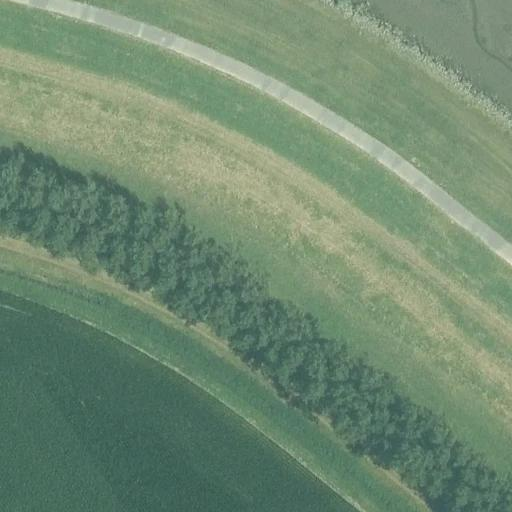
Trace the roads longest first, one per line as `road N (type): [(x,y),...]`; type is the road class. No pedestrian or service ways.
road 1 (unclassified): [(9,0),(127,32),(249,80),(401,175),(511,264)]
road 2 (track): [(0,245),(129,291),(210,337),(433,511)]
